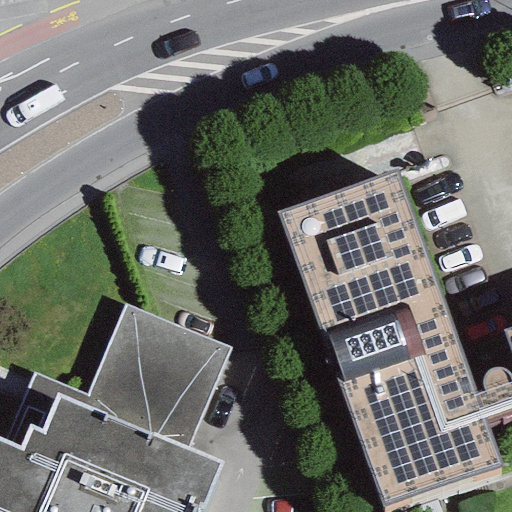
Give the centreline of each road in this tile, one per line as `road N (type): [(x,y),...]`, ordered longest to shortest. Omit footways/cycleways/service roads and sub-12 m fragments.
road 1 (secondary): [(0,221),(85,159),(174,114),(442,0)]
road 2 (secondary): [(398,0),(185,33),(93,60),(0,105)]
